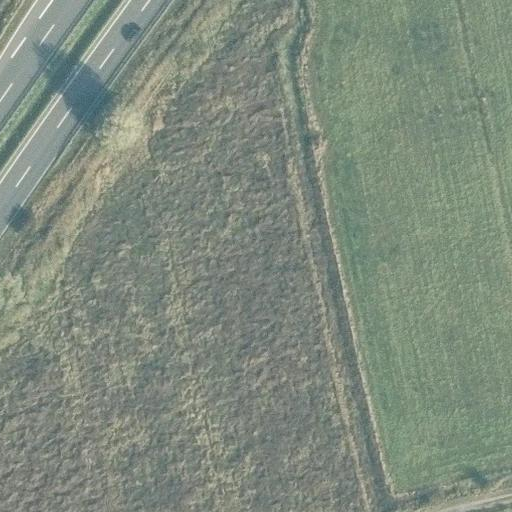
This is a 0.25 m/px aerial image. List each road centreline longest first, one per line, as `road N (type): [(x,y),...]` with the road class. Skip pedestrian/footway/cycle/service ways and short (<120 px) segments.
road 1 (motorway): [(0,212),(152,0)]
road 2 (motorway): [(75,0),(0,105)]
